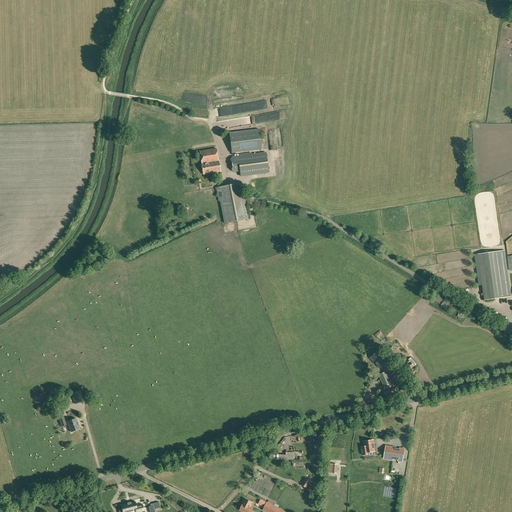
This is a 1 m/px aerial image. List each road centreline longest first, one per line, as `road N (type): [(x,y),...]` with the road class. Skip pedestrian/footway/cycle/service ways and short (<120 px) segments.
road 1 (unclassified): [(0,506),(511,375)]
road 2 (unclassified): [(511,334),(323,217),(254,199)]
road 3 (residential): [(360,468),(353,423),(416,407),(407,465)]
